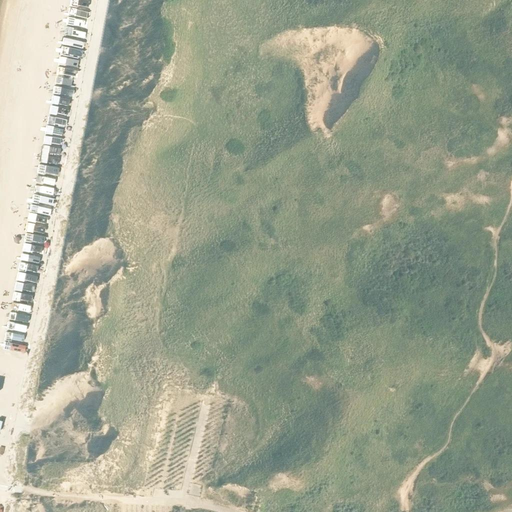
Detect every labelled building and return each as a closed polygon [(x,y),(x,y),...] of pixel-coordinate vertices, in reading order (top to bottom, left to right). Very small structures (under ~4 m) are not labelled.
[(65,0),(65,1),(64,5),(83,8),(85,1),(82,0),(65,0)] [(63,11),(62,14),(81,17),(83,10),(64,6),(63,11)] [(60,21),(60,25),(78,28),(80,21),(61,17),(60,21)] [(59,31),(59,34),(78,37),(79,30),(60,26),(59,31)] [(57,40),(57,43),(76,47),(78,39),(59,35),(57,40)] [(55,50),(55,53),(74,56),(75,49),(57,45),(55,50)] [(53,61),(53,64),(72,67),(74,60),(55,56),(53,61)] [(51,70),(50,73),(69,77),(71,69),(52,65),(51,70)] [(49,80),(48,83),(67,87),(69,79),(50,75),(49,80)] [(48,89),(47,92),(66,95),(68,88),(49,84),(48,89)] [(45,99),(45,102),(64,105),(65,98),(47,94),(45,99)] [(43,108),(43,112),(61,115),(63,108),(44,104),(43,108)] [(41,119),(40,122),(59,125),(61,118),(42,114),(41,119)] [(39,129),(39,132),(58,136),(59,128),(41,124),(39,129)] [(37,139),(36,142),(55,145),(57,138),(38,134),(37,139)] [(36,149),(35,152),(54,156),(56,148),(37,144),(36,149)] [(33,161),(32,164),(51,168),(53,160),(34,156),(33,161)] [(31,170),(31,173),(49,176),(51,169),(32,165),(31,170)] [(30,179),(29,182),(48,185),(50,178),(31,174),(30,179)] [(28,188),(28,192),(47,195),(49,188),(30,184),(28,188)] [(26,198),(25,201),(44,204),(46,197),(27,193),(26,198)] [(24,208),(23,211),(42,215),(44,207),(25,203),(24,208)] [(23,218),(22,221),(41,224),(43,217),(24,213),(23,218)] [(20,226),(20,230),(38,233),(40,226),(21,222),(20,226)] [(19,236),(18,240),(37,243),(39,236),(20,232),(19,236)] [(17,247),(16,250),(35,254),(37,246),(18,242),(17,247)] [(14,258),(14,261),(32,264),(34,257),(15,253),(14,258)] [(12,266),(12,270),(31,273),(32,266),(14,262),(12,266)] [(11,276),(11,280),(30,283),(31,276),(12,272),(11,276)] [(9,286),(9,289),(28,293),(29,285),(10,281),(9,286)] [(7,296),(7,300),(25,303),(27,296),(8,292),(7,296)] [(5,305),(4,308),(23,312),(25,304),(6,300),(5,305)] [(3,315),(2,319),(21,322),(23,315),(4,311),(3,315)] [(1,325),(0,329),(19,332),(21,325),(2,321),(1,325)] [(0,332),(0,339),(17,342),(19,335),(0,331),(0,332)] [(0,350),(14,353),(16,346),(0,342),(0,350)]
